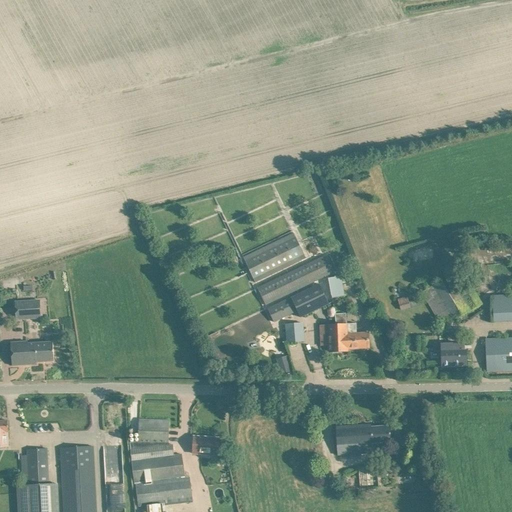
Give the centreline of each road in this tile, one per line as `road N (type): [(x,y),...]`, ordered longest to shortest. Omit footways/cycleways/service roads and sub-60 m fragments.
road 1 (unclassified): [(511,387),(0,390)]
road 2 (unknown): [(13,389),(18,438),(92,435),(96,389)]
